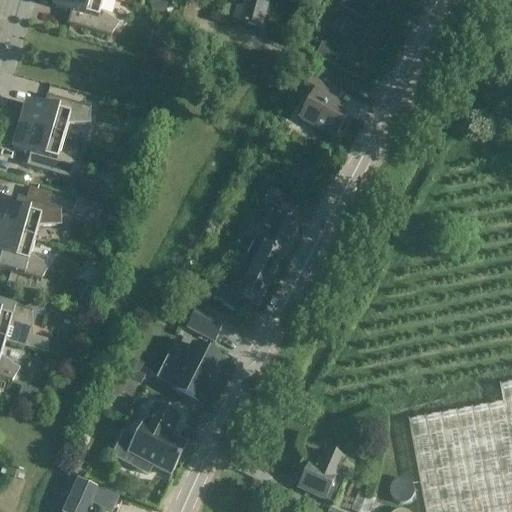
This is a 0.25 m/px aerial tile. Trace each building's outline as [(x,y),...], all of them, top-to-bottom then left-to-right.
[(99,14),(102,0),(55,0),(53,10),(69,15),(65,27),(109,39),(110,38),(109,38),(114,31),(110,29),(114,24),(99,14)] [(244,0),(241,10),(234,8),(230,25),(260,32),(263,19),(268,0),(244,0)] [(355,0),(371,8),(375,0),(378,0),(385,4),(386,0),(392,0),(399,4),(401,0),(355,0)] [(165,6),(149,6),(150,12),(165,17),(165,6)] [(321,45),(314,57),(333,67),(339,54),(321,45)] [(311,96),(296,122),(332,142),(346,118),(336,113),(339,108),(326,100),(332,89),(310,77),(303,91),(311,96)] [(25,105),(18,129),(62,141),(67,126),(85,126),(85,119),(88,119),(88,112),(89,112),(89,110),(45,98),(42,110),(25,105)] [(58,156),(62,141),(18,129),(12,152),(28,157),(25,169),(69,181),(69,180),(73,173),(70,171),(73,166),(58,156)] [(300,163),(289,176),(301,186),(312,173),(300,163)] [(77,183),(70,193),(80,200),(87,190),(77,183)] [(262,203),(284,215),(290,202),(268,191),(262,203)] [(0,208),(0,233),(33,243),(37,228),(56,228),(56,221),(59,221),(59,213),(60,213),(60,212),(16,199),(13,212),(0,208)] [(101,208),(76,200),(72,217),(97,225),(101,208)] [(268,232),(260,248),(283,259),(297,230),(268,215),(262,228),(268,232)] [(29,257),(33,243),(0,233),(0,271),(40,283),(40,282),(44,275),(41,273),(44,267),(29,257)] [(233,314),(233,313),(239,301),(256,310),(283,259),(260,248),(253,244),(245,260),(252,263),(234,298),(218,289),(211,303),(233,314)] [(86,289),(77,301),(86,307),(95,295),(86,289)] [(0,343),(4,345),(8,330),(30,329),(30,315),(31,314),(0,304),(0,343)] [(193,308),(182,330),(212,345),(224,324),(205,314),(193,308)] [(10,383),(15,377),(18,371),(15,369),(0,359),(0,358),(4,345),(0,343),(0,381),(10,385),(11,383),(10,383)] [(183,386),(175,403),(184,407),(202,417),(222,379),(193,364),(183,383),(183,386)] [(511,511),(511,387),(500,390),(503,408),(409,425),(424,511),(511,511)] [(17,397),(15,404),(34,410),(35,408),(36,402),(39,394),(20,388),(17,397)] [(100,404),(97,411),(102,413),(107,416),(110,409),(105,407),(100,404)] [(128,451),(121,464),(122,465),(123,465),(141,475),(147,477),(150,470),(168,479),(184,446),(170,438),(170,437),(180,420),(178,419),(153,406),(134,440),(129,451),(128,451)] [(296,491),(295,491),(324,505),(331,508),(335,501),(343,483),(346,476),(348,473),(340,469),(342,465),(344,460),(323,450),(314,470),(307,467),(296,491)] [(74,463),(68,475),(75,479),(81,467),(74,463)] [(88,511),(91,507),(102,511),(112,511),(118,500),(75,481),(61,511),(88,511)] [(365,498),(358,511),(370,511),(374,502),(365,498)]
